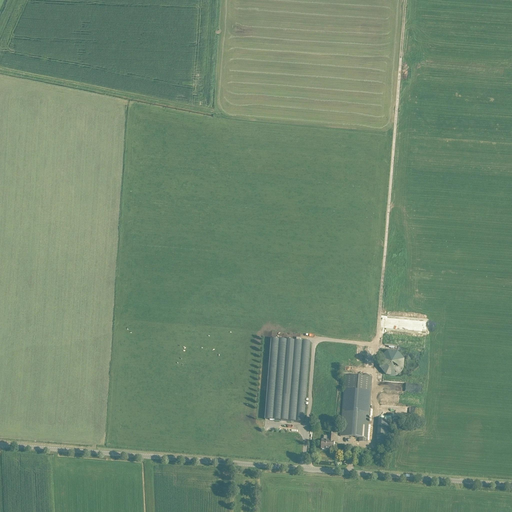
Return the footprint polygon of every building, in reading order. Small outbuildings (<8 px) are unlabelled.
[(411,347),(425,347),(425,338),(411,337),(411,347)] [(265,420),(304,423),(310,343),(271,340),(265,420)] [(407,363),(407,361),(406,359),(405,356),(404,355),(402,353),(400,352),(398,352),(396,351),(394,351),(392,352),(389,353),(387,355),(386,356),(385,358),(384,360),(384,363),(384,365),(385,367),(385,369),(387,371),(389,373),(390,374),(393,374),(395,375),(398,375),(400,374),(402,373),(404,372),(405,369),(406,368),(407,366),(407,363)] [(345,376),(341,432),(340,437),(359,438),(359,442),(367,443),(372,378),(345,376)] [(379,420),(377,440),(377,445),(389,446),(391,421),(379,420)] [(322,441),(322,444),(321,449),(333,450),(334,442),(333,442),(334,435),(330,434),(329,441),(322,441)]
